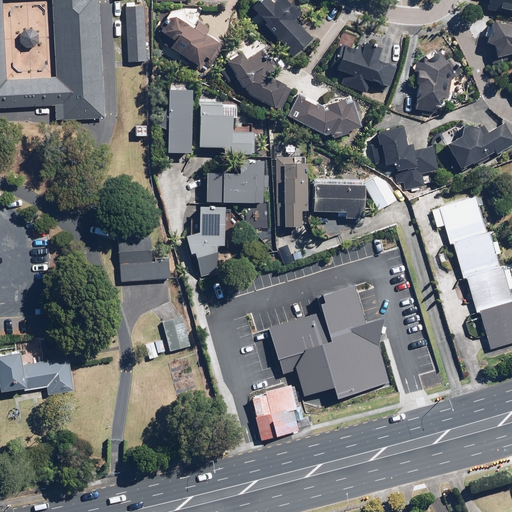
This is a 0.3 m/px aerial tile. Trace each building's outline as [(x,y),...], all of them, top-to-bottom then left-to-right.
[(0,0),(0,108),(51,106),(51,113),(52,121),(107,118),(100,0),(0,0)] [(259,12),(252,18),(273,43),(281,37),(293,52),(313,35),(299,18),(307,11),(297,0),(280,0),(278,2),(276,0),(261,0),(255,6),(259,12)] [(511,0),(485,0),(485,11),(511,14),(511,0)] [(130,2),(130,6),(128,6),(129,62),(148,61),(147,6),(138,6),(138,1),(130,2)] [(210,57),(214,59),(225,41),(174,12),(160,36),(169,41),(166,46),(182,55),(180,57),(202,70),(210,57)] [(484,46),(487,63),(491,64),(511,59),(511,31),(485,24),(480,45),(484,46)] [(329,66),(346,72),(342,84),(367,93),(371,81),(391,88),(400,64),(382,57),(386,46),(367,39),(365,45),(360,43),(359,46),(351,43),(350,46),(338,41),(329,66)] [(248,86),(251,93),(279,106),(290,83),(273,74),(281,67),(275,58),(271,62),(266,56),(269,54),(265,48),(252,58),(245,50),(221,69),(230,82),(233,80),(241,90),(248,86)] [(439,52),(437,48),(425,56),(425,60),(416,60),(415,70),(422,71),(415,110),(438,114),(440,104),(445,105),(446,97),(451,98),(453,90),(450,90),(452,77),(458,71),(443,49),(439,52)] [(157,124),(170,128),(170,150),(193,151),(195,87),(172,86),(171,103),(169,102),(157,124)] [(330,135),(331,133),(334,133),(337,139),(354,132),(353,129),(366,124),(356,99),(352,101),(350,96),(326,106),(301,92),(290,112),(330,135)] [(258,130),(238,129),(238,112),(228,112),(228,102),(204,101),(202,145),(228,146),(228,152),(257,153),(258,130)] [(511,143),(511,130),(507,122),(491,130),(487,124),(482,126),(468,121),(465,136),(451,142),(465,166),(511,143)] [(137,125),(137,135),(150,135),(150,125),(137,125)] [(374,150),(376,166),(394,163),(398,185),(404,184),(405,189),(428,185),(426,171),(441,169),(437,143),(419,146),(418,139),(411,140),(409,125),(385,129),(387,148),(374,150)] [(276,224),(305,225),(306,209),(311,210),(313,149),(279,148),(276,224)] [(242,171),(211,171),(210,201),(267,202),(267,160),(242,159),(242,171)] [(365,179),(349,179),(349,171),(332,170),(332,178),(314,177),(313,210),(344,210),(344,226),(356,226),(356,217),(364,218),(365,179)] [(370,186),(373,199),(381,210),(398,198),(384,177),(370,186)] [(511,342),(511,286),(503,261),(501,262),(497,252),(503,250),(499,237),(494,239),(479,194),(433,209),(439,225),(446,223),(464,277),(469,276),(492,349),(511,342)] [(190,234),(195,252),(199,251),(202,259),(204,273),(219,271),(223,249),(221,249),(222,244),(228,244),(230,205),(205,204),(204,230),(190,234)] [(119,239),(121,274),(122,273),(123,280),(173,278),(172,256),(155,257),(154,238),(119,239)] [(353,286),(353,284),(314,296),(318,310),(266,327),(276,360),(277,359),(282,374),(295,370),(303,396),(332,387),(336,399),(389,383),(377,345),(382,317),(364,322),(355,293),(353,286)] [(184,314),(162,319),(169,351),(191,346),(184,314)] [(264,335),(253,338),(259,357),(269,354),(264,335)] [(159,358),(157,352),(166,350),(164,340),(156,342),(146,344),(149,359),(159,358)] [(25,352),(0,355),(5,391),(30,387),(30,389),(49,387),(50,391),(75,388),(71,358),(27,363),(25,352)] [(290,387),(289,384),(262,391),(263,394),(249,398),(260,439),(298,430),(295,420),(302,419),(294,386),(290,387)]
